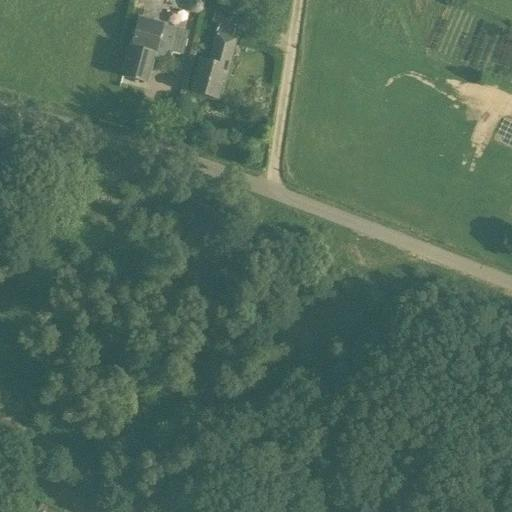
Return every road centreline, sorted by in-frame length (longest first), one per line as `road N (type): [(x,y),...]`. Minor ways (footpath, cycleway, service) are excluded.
road 1 (unclassified): [(0,111),(267,190),(511,283)]
road 2 (track): [(297,0),(267,190)]
